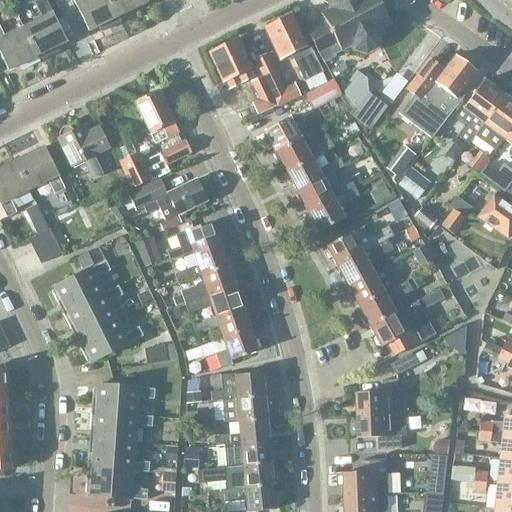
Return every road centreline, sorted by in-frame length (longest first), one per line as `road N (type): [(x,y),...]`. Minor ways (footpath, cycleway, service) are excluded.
road 1 (residential): [(170,51),(289,311),(313,511)]
road 2 (residential): [(45,511),(50,385),(0,274)]
road 3 (residential): [(0,136),(170,51)]
road 4 (residential): [(511,73),(415,0)]
